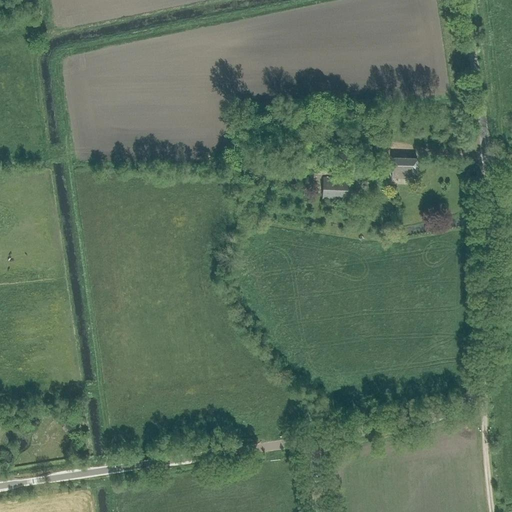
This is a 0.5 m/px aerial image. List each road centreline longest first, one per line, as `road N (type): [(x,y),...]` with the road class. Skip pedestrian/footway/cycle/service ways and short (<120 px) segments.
road 1 (tertiary): [(320,451),(344,435),(459,405),(483,372),(487,160),(464,0)]
road 2 (unclassified): [(0,486),(281,445),(320,451)]
road 3 (track): [(477,384),(491,511)]
